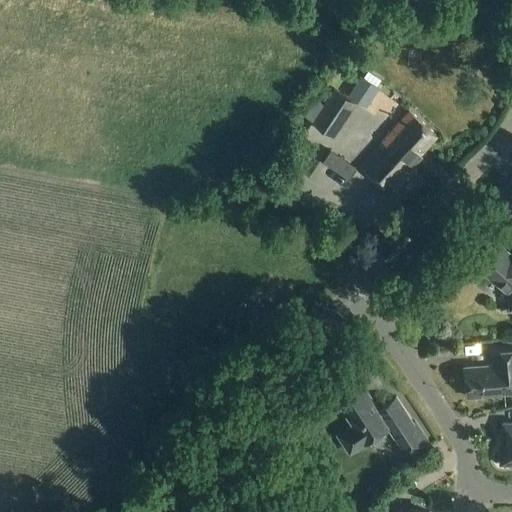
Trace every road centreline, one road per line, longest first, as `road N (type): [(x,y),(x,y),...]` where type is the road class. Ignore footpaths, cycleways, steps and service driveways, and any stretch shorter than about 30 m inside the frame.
road 1 (unclassified): [(135,511),(358,286)]
road 2 (residential): [(465,492),(464,449),(358,286)]
road 3 (unclassified): [(358,286),(511,127)]
